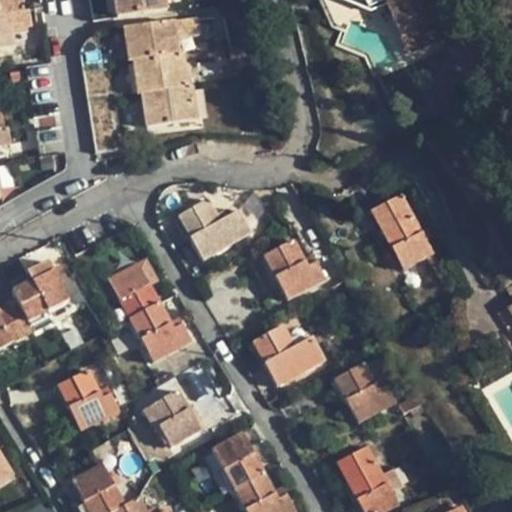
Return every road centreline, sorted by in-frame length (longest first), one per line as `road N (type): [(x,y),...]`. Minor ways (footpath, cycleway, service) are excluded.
road 1 (residential): [(317,511),(119,191)]
road 2 (residential): [(119,191),(165,174),(270,172),(304,143),(306,100),(276,0)]
road 3 (residential): [(0,221),(76,176),(56,9)]
road 4 (residential): [(119,191),(0,253)]
